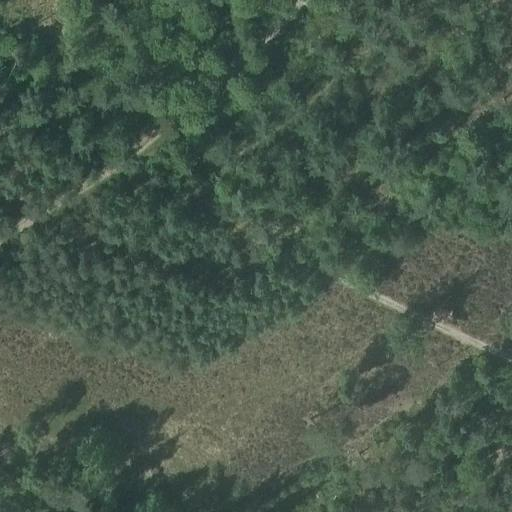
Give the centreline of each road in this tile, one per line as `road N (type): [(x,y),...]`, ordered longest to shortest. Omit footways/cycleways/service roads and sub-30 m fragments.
road 1 (track): [(0,246),(109,168),(302,0)]
road 2 (track): [(109,168),(0,98)]
road 3 (track): [(511,433),(420,511)]
